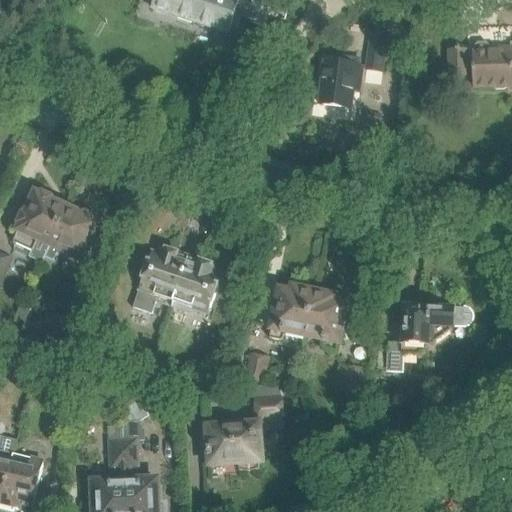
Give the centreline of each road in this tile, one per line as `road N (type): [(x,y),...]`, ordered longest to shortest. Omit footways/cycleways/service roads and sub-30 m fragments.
road 1 (residential): [(511,213),(415,211),(214,163),(85,106),(0,57)]
road 2 (residential): [(339,511),(511,387)]
